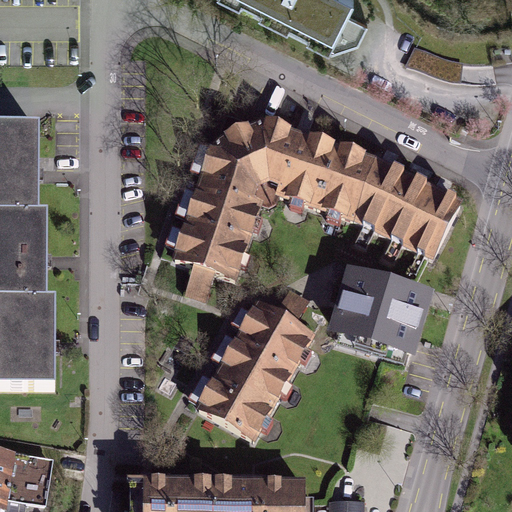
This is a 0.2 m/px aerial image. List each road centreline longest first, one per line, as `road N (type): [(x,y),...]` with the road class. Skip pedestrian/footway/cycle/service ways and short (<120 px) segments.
road 1 (residential): [(123,0),(105,49),(107,415),(97,511)]
road 2 (residential): [(154,0),(511,181)]
road 3 (residential): [(426,511),(511,198)]
